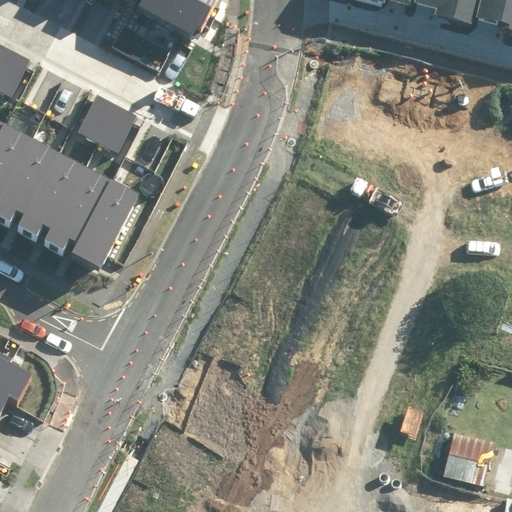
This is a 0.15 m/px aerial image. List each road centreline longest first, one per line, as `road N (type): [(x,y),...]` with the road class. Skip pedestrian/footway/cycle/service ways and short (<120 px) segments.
road 1 (residential): [(0,10),(246,137)]
road 2 (residential): [(246,137),(130,363)]
road 3 (residential): [(130,363),(53,511)]
road 4 (residential): [(130,363),(38,317),(0,282)]
road 5 (residential): [(278,0),(264,87),(246,137)]
